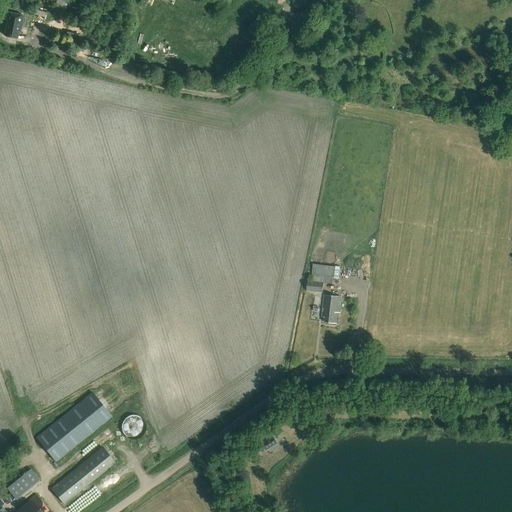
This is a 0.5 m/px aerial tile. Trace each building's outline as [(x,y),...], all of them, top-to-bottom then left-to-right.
[(54,8),(57,0),(51,0),(49,6),(54,8)] [(34,15),(46,17),(48,7),(36,5),(34,15)] [(20,33),(23,16),(7,13),(5,21),(7,21),(4,35),(17,38),(18,32),(20,33)] [(312,263),(310,280),(307,280),(306,291),(322,292),(323,282),(332,283),(334,266),(312,263)] [(339,311),(341,297),(323,294),(321,317),(324,317),(323,322),(335,323),(336,310),(339,311)] [(93,393),(87,397),(38,437),(54,457),(57,460),(111,415),(93,393)] [(279,445),(274,439),(268,444),(272,450),(279,445)] [(114,462),(101,447),(51,488),(64,503),(114,462)] [(17,499),(36,481),(27,471),(7,488),(17,499)] [(49,511),(35,495),(16,510),(17,511),(15,511),(5,511),(3,511),(49,511)]
